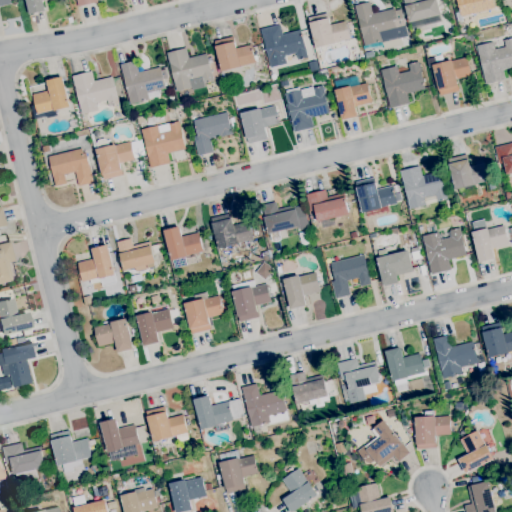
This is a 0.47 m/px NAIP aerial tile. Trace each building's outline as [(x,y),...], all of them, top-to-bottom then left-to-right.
[(30,15),(26,0),(46,0),(43,1),(46,10),(30,15)] [(424,26),(422,20),(409,23),(403,0),(437,0),(441,15),(435,17),(436,23),(424,26)] [(461,17),(456,0),(492,0),(494,8),(461,17)] [(365,46),(355,6),(370,2),(373,14),(394,8),(395,11),(401,9),(408,36),(382,43),(381,41),(365,46)] [(316,48),(309,23),(310,23),(309,18),(327,13),(331,25),(345,21),(350,40),(316,48)] [(271,68),(261,30),(280,25),(283,35),(301,30),(308,58),(297,60),(296,54),(285,56),(287,64),(271,68)] [(222,72),(215,46),(216,46),(215,42),(234,37),(237,48),(251,45),(254,56),(256,56),(257,60),(255,60),(256,63),(241,66),(241,67),(222,72)] [(486,85),(476,46),(493,42),(495,50),(505,47),(504,40),(511,38),(511,67),(503,70),(505,80),(486,85)] [(177,92),(167,53),(186,48),(189,58),(206,54),(214,81),(204,84),(205,87),(193,90),(192,88),(177,92)] [(130,104),(120,65),(121,65),(118,52),(124,50),(127,63),(136,61),(138,73),(160,67),(161,71),(165,70),(167,78),(163,79),(165,88),(158,90),(160,96),(149,99),(149,100),(130,104)] [(440,96),(432,65),(429,66),(427,59),(434,58),(436,64),(452,60),(452,61),(467,57),(467,59),(471,58),(474,69),(470,70),(471,75),(457,79),(458,86),(459,91),(440,96)] [(310,72),(308,62),(316,60),(319,70),(310,72)] [(390,109),(381,70),(397,66),(399,74),(409,71),(408,64),(418,62),(425,89),(407,94),(410,104),(390,109)] [(82,115),(72,76),(92,71),(94,81),(112,77),(119,104),(109,107),(107,100),(96,103),(98,111),(82,115)] [(35,120),(31,106),(36,105),(33,95),(49,91),(47,81),(62,77),(70,107),(56,110),(58,116),(48,118),(48,117),(35,120)] [(343,120),(335,90),(344,88),(342,81),(357,77),(359,85),(367,83),(372,102),(355,107),(358,116),(343,120)] [(294,132),(285,94),(301,90),(303,98),(314,95),(312,88),(322,86),(329,113),(311,118),(314,128),(294,132)] [(248,144),(241,113),(260,108),(261,109),(275,106),(279,124),(264,128),(267,139),(248,144)] [(199,156),(194,139),(198,139),(193,121),(226,112),(232,134),(220,137),(220,136),(210,138),(214,152),(199,156)] [(146,128),(144,122),(138,123),(137,118),(143,116),(144,119),(153,116),(153,117),(163,115),(165,123),(146,128)] [(151,168),(141,130),(157,126),(170,123),(170,124),(179,121),(179,122),(182,122),(184,129),(181,130),(185,149),(168,153),(170,163),(151,168)] [(97,149),(98,149),(96,144),(98,140),(104,138),(107,141),(109,146),(115,145),(130,142),(137,141),(140,155),(134,157),(134,160),(120,163),(121,170),(122,175),(103,180),(96,152),(96,150),(97,149)] [(511,173),(507,175),(504,163),(499,164),(495,147),(511,143),(511,173)] [(44,153),(42,147),(49,145),(50,151),(44,153)] [(79,186),(75,172),(64,175),(66,184),(56,186),(48,157),(82,148),(83,153),(86,153),(93,182),(79,186)] [(455,190),(449,164),(448,159),(467,154),(468,160),(469,159),(470,166),(484,163),(489,181),(475,184),(475,185),(455,190)] [(410,210),(400,171),(420,166),(422,176),(440,172),(447,199),(437,202),(426,205),(426,206),(410,210)] [(394,193),(397,204),(363,213),(356,188),(357,188),(355,183),(374,178),(377,190),(392,186),(392,187),(394,193)] [(318,222),(315,210),(310,211),(306,195),(325,190),(327,197),(345,193),(350,214),(318,222)] [(273,241),(271,234),(269,234),(265,217),(262,206),(276,202),(278,210),(295,205),(295,207),(302,205),(307,224),(279,232),(281,239),(273,241)] [(219,249),(212,224),(213,224),(212,219),(230,214),(234,226),(248,222),(253,240),(219,249)] [(450,226),(449,220),(456,218),(458,224),(450,226)] [(479,263),(472,232),(474,232),(471,223),(484,219),(486,229),(487,229),(488,230),(504,225),(509,244),(492,249),(495,259),(479,263)] [(175,268),(173,260),(172,261),(164,231),(180,227),(182,237),(199,232),(203,251),(187,256),(187,257),(185,258),(187,265),(175,268)] [(431,275),(422,236),(438,232),(440,240),(451,237),(449,230),(459,228),(466,256),(448,260),(451,270),(431,275)] [(307,249),(306,244),(302,245),(301,239),(307,237),(309,243),(310,243),(311,248),(307,249)] [(136,272),(135,268),(125,271),(117,242),(131,239),(133,246),(150,242),(151,247),(155,263),(154,264),(155,266),(148,267),(148,269),(136,272)] [(0,282),(0,244),(8,242),(14,261),(7,263),(11,280),(0,282)] [(91,284),(90,280),(83,282),(78,263),(94,259),(92,249),(108,245),(115,275),(114,275),(115,278),(91,284)] [(384,287),(376,259),(408,250),(409,254),(412,254),(414,261),(411,262),(412,267),(413,271),(396,276),(398,283),(384,287)] [(336,299),(331,282),(328,273),(333,272),(330,263),(333,263),(332,258),(338,256),(339,261),(363,255),(371,284),(360,287),(358,278),(347,281),(351,295),(336,299)] [(291,310),(283,279),(298,276),(296,271),(306,269),(307,275),(316,272),(320,292),(304,296),(306,306),(291,310)] [(240,322),(232,292),(234,291),(232,286),(249,282),(250,287),(252,287),(252,288),(266,284),(271,302),(256,306),(259,318),(240,322)] [(130,293),(129,287),(136,285),(138,291),(130,293)] [(192,334),(191,330),(190,330),(184,304),(194,301),(193,295),(206,292),(207,299),(218,296),(223,314),(208,318),(210,325),(211,330),(192,334)] [(0,334),(0,301),(12,298),(16,315),(25,312),(29,328),(0,334)] [(144,346),(136,316),(152,312),(152,313),(168,309),(173,328),(157,332),(159,342),(144,346)] [(118,353),(115,343),(99,347),(94,328),(110,324),(110,322),(126,319),(133,349),(118,353)] [(489,358),(482,333),(483,333),(482,327),(500,322),(503,334),(511,332),(511,351),(508,353),(489,358)] [(444,379),(433,339),(448,335),(451,347),(473,342),(478,363),(461,367),(462,374),(444,379)] [(15,390),(15,388),(14,388),(8,365),(7,365),(7,364),(4,364),(3,362),(0,363),(0,354),(4,354),(3,350),(34,342),(37,357),(27,360),(33,383),(30,384),(30,387),(15,390)] [(398,392),(396,386),(394,381),(393,382),(385,351),(401,347),(404,358),(420,354),(421,361),(428,359),(430,367),(423,368),(424,373),(408,377),(409,378),(406,379),(407,383),(406,384),(407,389),(398,392)] [(350,404),(348,399),(344,400),(342,390),(346,389),(346,390),(349,389),(347,379),(341,380),(337,363),(357,359),(359,366),(375,361),(376,366),(377,366),(381,383),(375,384),(377,392),(364,395),(365,400),(350,404)] [(316,408),(315,404),(310,405),(309,401),(297,404),(289,376),(304,372),(306,379),(323,375),(328,396),(327,397),(328,401),(323,402),(324,406),(316,408)] [(255,433),(253,427),(252,427),(241,388),(257,384),(260,396),(281,390),(288,420),(269,425),(268,423),(260,425),(261,432),(255,433)] [(202,430),(194,400),(209,396),(212,406),(239,399),(244,417),(233,420),(217,425),(217,426),(202,430)] [(454,411),(454,403),(466,402),(466,410),(454,411)] [(160,449),(158,441),(153,442),(147,417),(146,412),(165,407),(168,419),(183,415),(188,433),(187,433),(189,438),(184,441),(180,435),(173,436),(175,445),(160,449)] [(417,449),(417,445),(416,445),(414,418),(425,417),(424,412),(433,411),(433,416),(434,416),(435,417),(449,416),(451,435),(436,436),(436,443),(436,448),(417,449)] [(108,453),(101,423),(116,419),(119,429),(135,425),(140,444),(132,446),(133,450),(122,453),(122,450),(108,453)] [(379,467),(373,459),(369,463),(365,462),(356,451),(363,446),(375,437),(370,430),(383,420),(409,453),(398,462),(393,456),(379,467)] [(64,473),(62,465),(58,466),(51,441),(52,441),(51,435),(70,431),(73,442),(87,439),(92,457),(81,460),(82,465),(73,468),(74,471),(64,473)] [(466,474),(458,460),(467,455),(460,440),(477,431),(485,446),(486,445),(486,446),(489,445),(492,452),(490,453),(493,460),(466,474)] [(29,478),(28,472),(14,475),(11,463),(6,464),(2,447),(22,443),(24,450),(35,448),(36,452),(42,451),(45,468),(35,470),(36,476),(29,478)] [(227,494),(226,489),(219,463),(220,463),(218,455),(237,450),(239,459),(254,455),(258,473),(243,477),(246,489),(227,494)] [(345,474),(343,465),(350,463),(353,472),(345,474)] [(293,511),(291,511),(283,500),(291,494),(282,480),(288,475),(286,471),(291,468),(294,472),(298,469),(308,483),(309,482),(318,496),(293,511)] [(184,511),(176,511),(169,484),(185,480),(185,481),(202,477),(203,484),(209,483),(211,489),(205,490),(206,496),(190,500),(192,510),(184,511)] [(122,488),(121,481),(132,479),(134,485),(122,488)] [(465,511),(464,506),(472,504),(467,487),(488,481),(490,491),(497,490),(499,498),(493,500),(495,511),(465,511)] [(362,511),(361,507),(354,509),(350,491),(358,489),(357,488),(377,483),(381,500),(391,497),(393,511),(362,511)] [(124,511),(121,496),(136,492),(135,490),(144,487),(144,486),(151,485),(152,489),(153,489),(153,491),(157,490),(158,496),(155,497),(158,508),(141,511),(124,511)] [(75,511),(74,508),(104,500),(107,511),(75,511)] [(15,510),(13,503),(20,501),(22,508),(15,510)]
